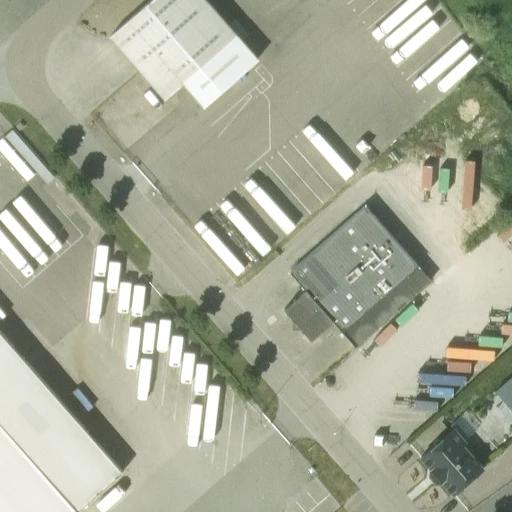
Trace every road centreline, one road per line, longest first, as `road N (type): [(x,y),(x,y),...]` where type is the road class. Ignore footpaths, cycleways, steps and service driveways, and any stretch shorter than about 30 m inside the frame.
road 1 (unclassified): [(401,511),(7,61)]
road 2 (unknown): [(108,177),(208,134),(270,87),(326,28)]
